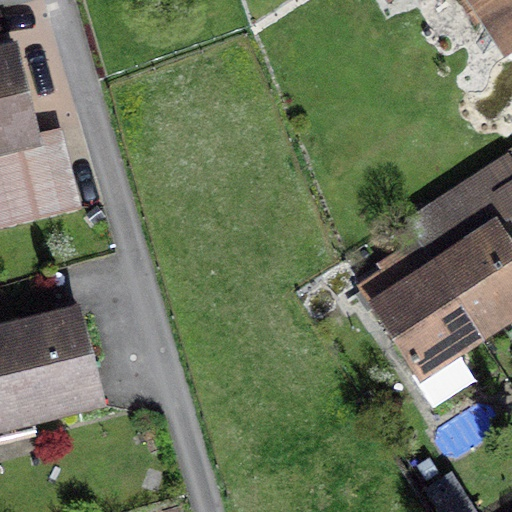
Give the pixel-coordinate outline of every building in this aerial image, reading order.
[(511,0),(480,0),(511,50),(511,0)] [(35,54),(0,61),(0,234),(74,217),(35,54)] [(511,158),(415,223),(433,249),(496,344),(511,333),(511,236),(511,235),(511,234),(511,158)] [(432,386),(496,344),(433,249),(369,291),(432,386)] [(92,315),(0,339),(0,418),(6,440),(118,410),(92,315)]
